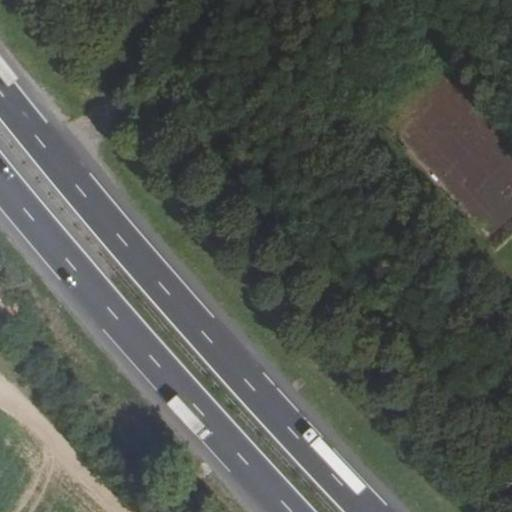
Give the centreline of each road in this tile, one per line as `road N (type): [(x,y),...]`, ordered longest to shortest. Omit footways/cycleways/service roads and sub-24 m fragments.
road 1 (trunk): [(371,511),(234,371),(0,88)]
road 2 (trunk): [(0,178),(294,511)]
road 3 (track): [(0,397),(131,511)]
